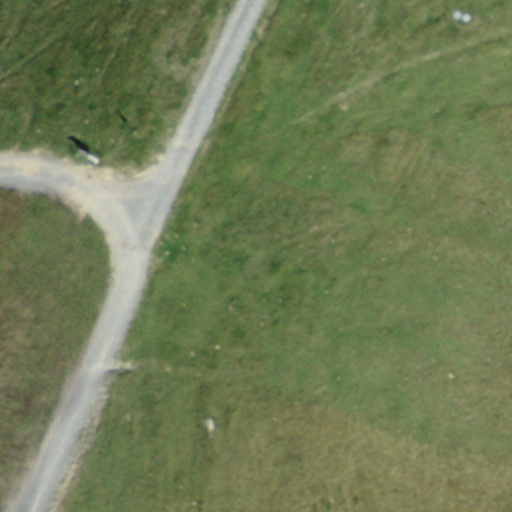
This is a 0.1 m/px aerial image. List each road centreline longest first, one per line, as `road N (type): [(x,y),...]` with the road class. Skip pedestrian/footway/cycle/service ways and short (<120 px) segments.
road 1 (track): [(14,511),(150,222)]
road 2 (track): [(248,0),(150,222)]
road 3 (track): [(150,222),(56,183),(0,179)]
